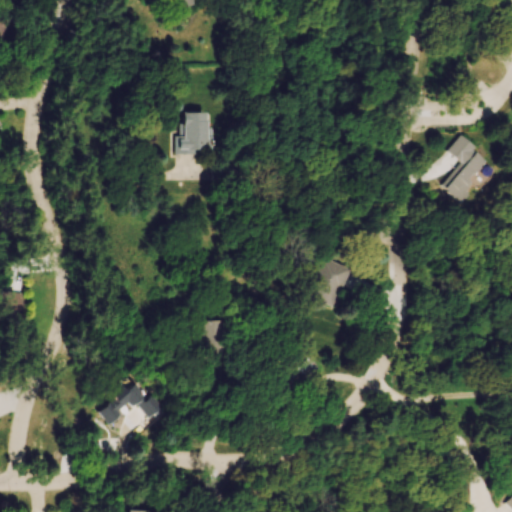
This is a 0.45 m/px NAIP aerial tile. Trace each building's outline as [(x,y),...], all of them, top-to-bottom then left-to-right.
[(170,0),(170,8),(202,7),(201,0),(170,0)] [(214,114),(182,114),(182,154),(214,154),(214,114)] [(449,185),(467,202),(483,185),(479,182),(497,163),(469,136),(455,151),(468,164),(449,185)] [(356,270),(327,258),(311,299),(340,311),(356,270)] [(200,323),(201,359),(227,358),(226,323),(200,323)] [(290,374),(273,382),(280,399),(297,392),(290,374)] [(122,386),(95,410),(110,428),(135,406),(150,422),(161,413),(136,386),(128,393),(122,386)]
